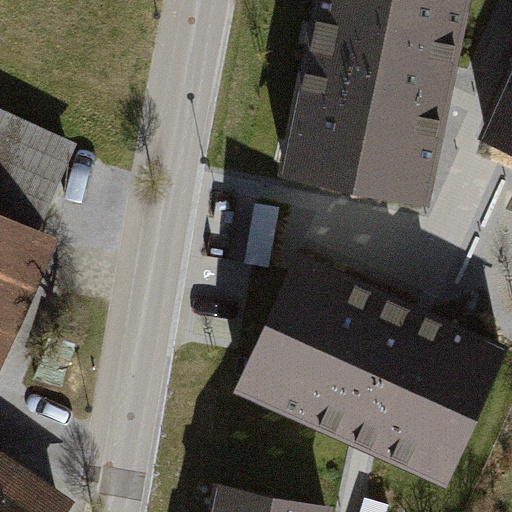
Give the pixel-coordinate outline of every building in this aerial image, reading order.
[(463,0),(322,0),(286,178),(421,205),(463,0)] [(511,85),(490,135),(511,144),(511,85)] [(0,364),(51,238),(0,217),(0,364)] [(510,346),(298,252),(235,391),(448,486),(510,346)] [(0,511),(57,511),(66,499),(0,453),(0,511)] [(332,511),(336,495),(214,470),(205,511),(332,511)]
